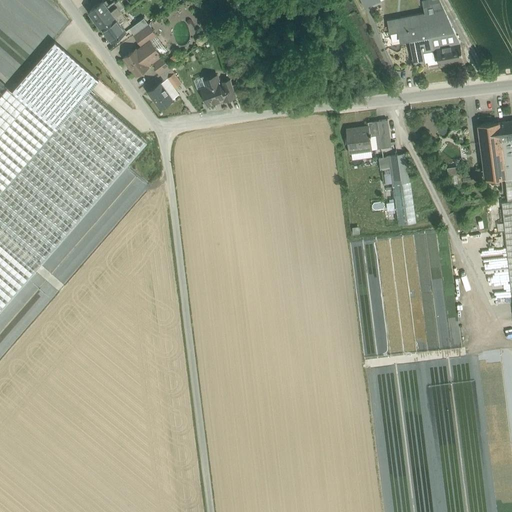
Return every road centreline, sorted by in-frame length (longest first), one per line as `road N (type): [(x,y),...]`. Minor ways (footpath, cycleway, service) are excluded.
road 1 (unclassified): [(157,126),(211,511)]
road 2 (unclassified): [(157,126),(511,84)]
road 3 (residential): [(64,0),(157,126)]
